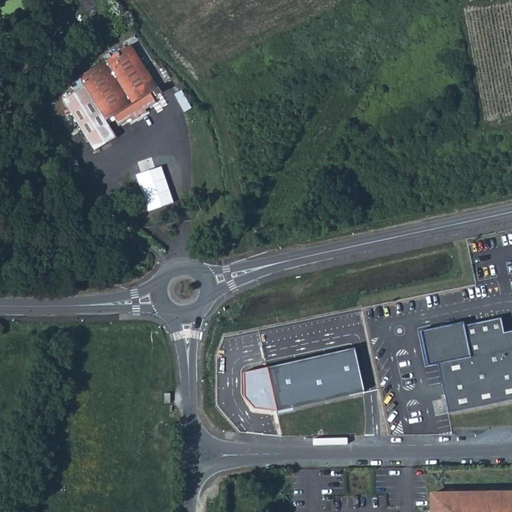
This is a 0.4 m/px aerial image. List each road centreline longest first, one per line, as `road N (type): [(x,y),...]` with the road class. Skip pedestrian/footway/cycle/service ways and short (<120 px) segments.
road 1 (unclassified): [(240,456),(511,450)]
road 2 (secondary): [(306,256),(511,211)]
road 3 (secondary): [(45,306),(165,307)]
